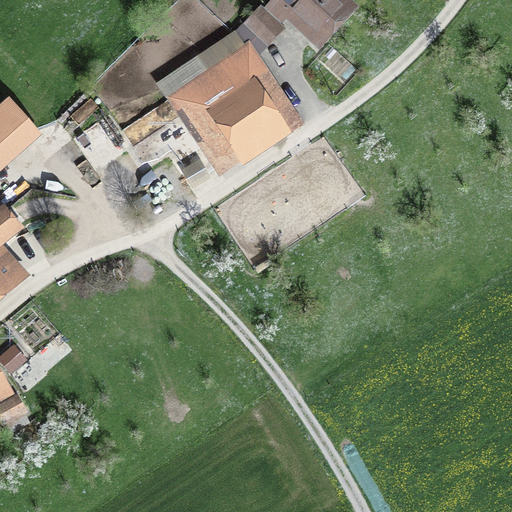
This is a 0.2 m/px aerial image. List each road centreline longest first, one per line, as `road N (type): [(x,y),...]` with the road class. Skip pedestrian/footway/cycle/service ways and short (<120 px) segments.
road 1 (track): [(0,312),(71,261),(146,237),(356,104),(423,42),(453,0)]
road 2 (track): [(357,511),(284,387),(146,237)]
